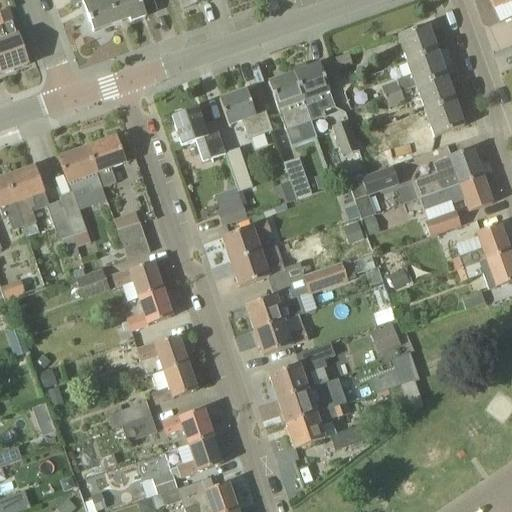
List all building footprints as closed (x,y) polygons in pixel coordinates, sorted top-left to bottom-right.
[(68,0),(71,7),(82,3),(93,33),(118,24),(108,0),(68,0)] [(145,18),(139,0),(108,0),(118,24),(129,20),(130,23),(145,18)] [(206,0),(179,0),(183,11),(208,2),(206,0)] [(511,0),(488,0),(493,10),(511,1),(511,0)] [(0,41),(0,76),(27,67),(7,11),(0,13),(0,27),(0,28),(4,40),(0,41)] [(406,63),(436,52),(427,27),(397,38),(406,63)] [(406,63),(411,78),(415,88),(445,77),(436,52),(406,63)] [(336,73),(351,68),(348,57),(332,62),(336,73)] [(291,71),(293,75),(310,123),(323,118),(322,114),(334,109),(319,66),(306,70),(304,66),(291,71)] [(293,75),(267,84),(283,128),(284,132),(310,123),(293,75)] [(414,88),(423,114),(454,103),(445,77),(415,88),(414,88)] [(400,94),(396,83),(380,89),(384,99),(400,94)] [(254,117),(245,92),(219,102),(228,127),(241,123),(248,141),(272,133),(265,113),(254,117)] [(400,94),(384,99),(388,111),(404,105),(400,94)] [(418,144),(445,135),(463,128),(454,103),(423,114),(429,129),(414,134),(418,144)] [(214,124),(202,128),(196,110),(171,119),(176,133),(175,134),(177,141),(179,141),(181,148),(195,143),(202,164),(224,156),(225,156),(214,124)] [(359,153),(348,124),(331,131),(342,160),(359,153)] [(125,166),(125,163),(116,139),(86,149),(101,190),(114,186),(109,172),(125,166)] [(407,144),(383,153),(389,169),(391,168),(413,160),(407,144)] [(64,178),(70,195),(72,194),(88,188),(91,194),(101,190),(86,149),(58,160),(64,178)] [(419,201),(482,178),(472,151),(434,164),(438,177),(413,185),(419,201)] [(238,152),(225,156),(224,156),(232,182),(233,181),(237,191),(248,188),(244,178),(246,177),(238,152)] [(311,198),(298,161),(283,166),(296,203),(311,198)] [(32,214),(46,209),(48,208),(48,207),(34,168),(6,178),(24,229),(35,225),(32,214)] [(389,169),(371,176),(359,180),(360,181),(348,186),(354,202),(368,198),(398,187),(391,168),(389,169)] [(313,180),(317,193),(331,188),(326,176),(313,180)] [(12,234),(24,229),(6,178),(0,180),(0,215),(2,222),(7,220),(12,234)] [(482,178),(419,201),(423,213),(450,203),(451,206),(463,201),(468,214),(491,206),(482,178)] [(59,199),(60,203),(73,238),(86,234),(79,213),(73,195),(72,194),(70,195),(59,199)] [(60,203),(48,207),(48,208),(46,209),(58,244),(73,238),(60,203)] [(370,205),(356,210),(359,218),(361,222),(374,217),(370,205)] [(222,228),(241,222),(246,220),(241,206),(217,214),(222,228)] [(359,218),(356,210),(355,207),(344,211),(348,222),(359,218)] [(454,215),(424,226),(429,239),(459,228),(454,215)] [(363,222),(369,238),(380,234),(374,218),(363,222)] [(230,264),(260,254),(255,240),(270,234),(267,224),(221,239),(230,264)] [(342,229),(348,247),(363,241),(356,224),(342,229)] [(38,235),(35,225),(24,229),(28,239),(38,235)] [(149,254),(140,226),(139,225),(117,233),(126,263),(149,254)] [(463,270),(509,253),(499,226),(474,235),(480,251),(459,259),(463,270)] [(238,289),(283,273),(283,271),(280,263),(275,249),(260,254),(230,264),(238,289)] [(487,292),(511,283),(511,262),(509,253),(463,270),(467,281),(482,276),(487,292)] [(280,263),(283,271),(298,265),(296,258),(280,263)] [(341,265),(346,282),(354,280),(349,263),(341,265)] [(136,300),(161,292),(152,264),(111,278),(116,290),(131,285),(136,300)] [(347,284),(346,282),(341,265),(301,279),(304,287),(289,292),(245,308),(253,333),(299,316),(292,300),(307,296),(307,297),(347,284)] [(82,302),(109,292),(101,271),(75,282),(82,302)] [(401,271),(387,278),(394,292),(409,284),(401,271)] [(366,279),(369,288),(382,284),(378,272),(369,275),(366,279)] [(146,327),(170,319),(161,292),(136,300),(142,316),(126,322),(130,335),(146,329),(146,327)] [(485,305),(481,294),(461,301),(465,312),(485,305)] [(262,358),(307,342),(304,332),(303,333),(298,318),(299,317),(299,316),(253,333),(262,358)] [(120,326),(123,334),(129,332),(126,324),(120,326)] [(391,326),(374,333),(378,343),(383,354),(400,346),(391,326)] [(161,373),(186,364),(177,338),(136,352),(141,364),(157,359),(161,373)] [(23,342),(9,347),(13,359),(27,354),(23,342)] [(334,358),(330,345),(315,350),(295,357),(298,366),(268,377),(277,403),(307,392),(312,390),(307,375),(326,369),(324,362),(334,358)] [(36,364),(44,371),(50,364),(41,357),(36,364)] [(171,401),(195,393),(186,364),(161,373),(167,390),(151,396),(155,408),(171,402),(171,401)] [(57,386),(52,372),(39,376),(44,391),(57,386)] [(400,387),(401,387),(396,372),(370,381),(376,396),(400,387)] [(401,387),(400,387),(407,405),(420,400),(413,382),(401,387)] [(58,392),(47,396),(52,409),(63,405),(58,392)] [(316,416),(307,392),(277,403),(285,426),(316,416)] [(111,431),(121,427),(150,417),(146,405),(107,417),(111,431)] [(294,451),(324,440),(320,428),(338,422),(338,421),(350,417),(346,405),(316,416),(285,426),(294,451)] [(32,411),(38,427),(51,422),(45,406),(32,411)] [(186,447),(211,439),(202,412),(161,425),(166,437),(181,432),(186,447)] [(121,427),(127,444),(156,435),(150,417),(121,427)] [(330,439),(335,453),(368,442),(363,427),(336,436),(330,438),(330,439)] [(196,475),(220,466),(211,439),(186,447),(192,463),(176,468),(180,482),(196,476),(196,475)] [(5,454),(0,456),(0,469),(10,466),(5,454)] [(104,471),(117,467),(113,456),(101,461),(104,471)] [(163,495),(177,491),(171,475),(141,486),(146,501),(163,495)] [(183,509),(197,505),(199,511),(236,511),(227,485),(205,492),(202,483),(177,491),(181,503),(183,509)] [(181,503),(177,491),(163,495),(167,507),(167,508),(181,503)] [(25,511),(30,510),(24,494),(0,502),(0,511),(25,511)] [(90,499),(91,502),(94,511),(100,511),(105,510),(100,495),(90,499)] [(155,511),(151,500),(146,501),(138,504),(138,505),(140,511),(155,511)] [(67,501),(59,508),(62,511),(73,511),(76,510),(67,501)] [(94,511),(91,502),(83,505),(85,511),(94,511)]
